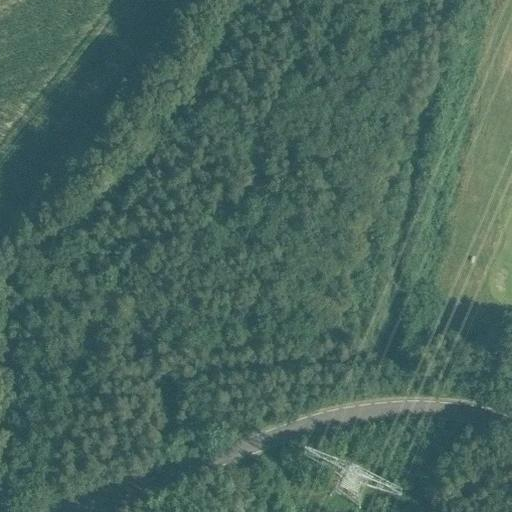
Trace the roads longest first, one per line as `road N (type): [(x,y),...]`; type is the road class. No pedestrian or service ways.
road 1 (track): [(0,388),(8,296),(44,241),(124,177),(194,78),(235,0)]
road 2 (unclassified): [(71,511),(328,416),(402,404),(511,419)]
